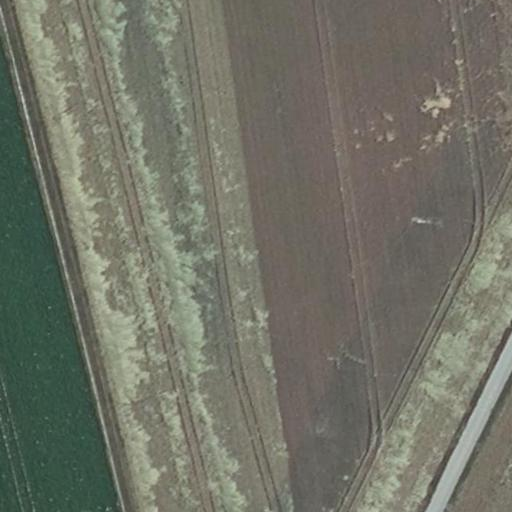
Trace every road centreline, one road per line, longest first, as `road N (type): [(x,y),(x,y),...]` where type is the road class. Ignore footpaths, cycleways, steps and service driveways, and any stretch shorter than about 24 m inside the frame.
road 1 (track): [(0,38),(115,511)]
road 2 (unclassified): [(511,343),(429,511)]
